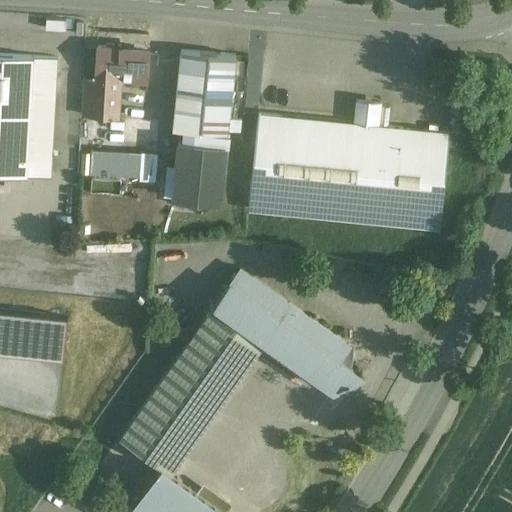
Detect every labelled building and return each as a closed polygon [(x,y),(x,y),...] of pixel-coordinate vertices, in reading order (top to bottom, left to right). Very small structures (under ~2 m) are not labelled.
[(148,49),(121,48),(121,45),(111,44),(110,47),(97,46),(95,80),(83,79),(81,114),(117,116),(119,80),(143,82),(147,78),(148,49)] [(235,54),(180,50),(172,128),(195,130),(227,133),(235,54)] [(57,57),(0,54),(0,174),(50,178),(57,57)] [(449,133),(258,113),(248,209),(439,229),(449,133)] [(227,133),(195,130),(194,142),(178,140),(172,196),(220,201),(227,133)] [(153,174),(154,148),(89,147),(89,173),(153,174)] [(348,345),(240,268),(214,303),(263,338),(332,387),(361,374),(339,358),(348,345)] [(214,303),(121,435),(170,470),(263,338),(214,303)] [(0,308),(0,347),(62,354),(66,316),(0,308)] [(229,511),(151,459),(120,505),(129,511),(229,511)]
